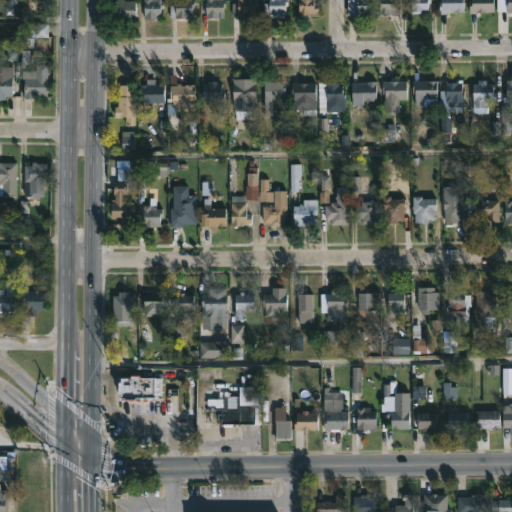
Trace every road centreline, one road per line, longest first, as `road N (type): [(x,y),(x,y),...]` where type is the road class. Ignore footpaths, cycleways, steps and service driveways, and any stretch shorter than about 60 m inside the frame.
road 1 (secondary): [(91,511),(95,0)]
road 2 (secondary): [(67,0),(64,511)]
road 3 (residential): [(511,254),(65,263)]
road 4 (residential): [(511,46),(66,53)]
road 5 (secondary): [(511,466),(111,467)]
road 6 (secondary): [(111,467),(0,358)]
road 7 (secondary): [(0,392),(91,464),(111,467)]
